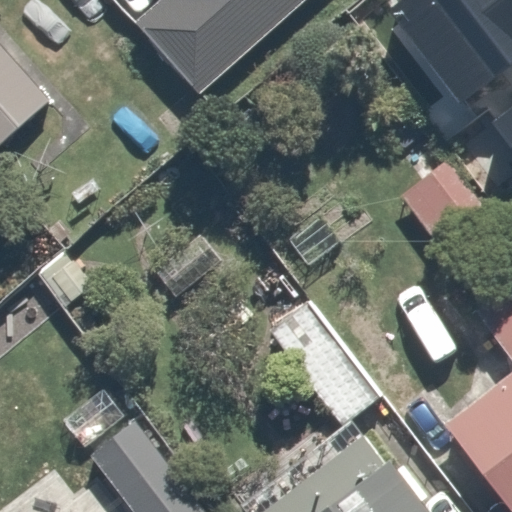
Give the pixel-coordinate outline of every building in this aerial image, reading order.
[(122,0),(118,4),(195,96),(310,0),(122,0)] [(0,149),(52,99),(0,45),(0,149)] [(511,511),(511,267),(509,264),(463,299),(507,356),(433,413),(510,511),(511,511)] [(439,374),(364,274),(320,307),(395,407),(439,374)] [(210,511),(108,371),(62,404),(139,511),(210,511)] [(434,511),(363,409),(232,499),(240,511),(434,511)] [(79,511),(71,502),(58,511),(79,511)]
